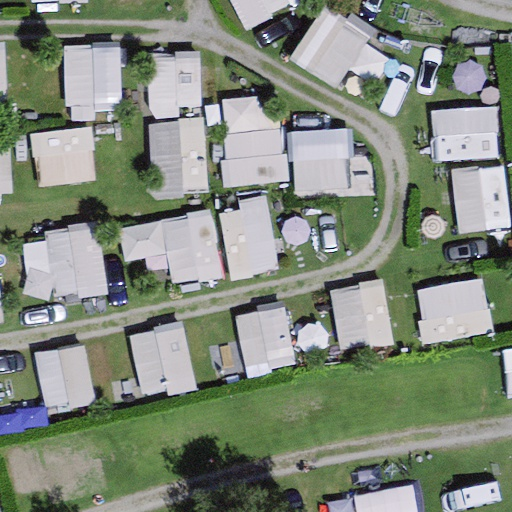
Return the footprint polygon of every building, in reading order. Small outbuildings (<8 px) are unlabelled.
[(240,0),(253,26),(306,0),(240,0)] [(304,70),(363,86),(380,28),(320,11),(304,70)] [(128,115),(128,46),(72,46),(72,115),(128,115)] [(162,114),(211,112),(208,52),(159,54),(162,114)] [(230,99),(236,188),(287,184),(281,95),(230,99)] [(507,156),(505,105),(442,107),(444,158),(507,156)] [(160,196),(216,194),(213,121),(157,123),(160,196)] [(39,134),(50,191),(112,179),(101,123),(39,134)] [(355,129),(300,132),(303,197),(359,194),(355,129)] [(241,279),(288,270),(274,198),(227,207),(241,279)] [(180,284),(229,277),(220,215),(131,227),(136,262),(176,256),(180,284)] [(0,234),(0,309),(12,308),(2,234),(0,234)] [(432,343),(500,332),(491,276),(422,288),(432,343)] [(392,281),(340,288),(348,349),(400,342),(392,281)] [(246,314),(254,371),(303,365),(295,308),(246,314)] [(139,337),(153,396),(205,383),(190,325),(139,337)] [(51,407),(99,404),(95,346),(47,349),(51,407)] [(318,427),(311,389),(270,397),(277,435),(318,427)] [(12,511),(0,464),(0,511),(12,511)] [(336,511),(388,511),(387,490),(335,494),(336,511)]
